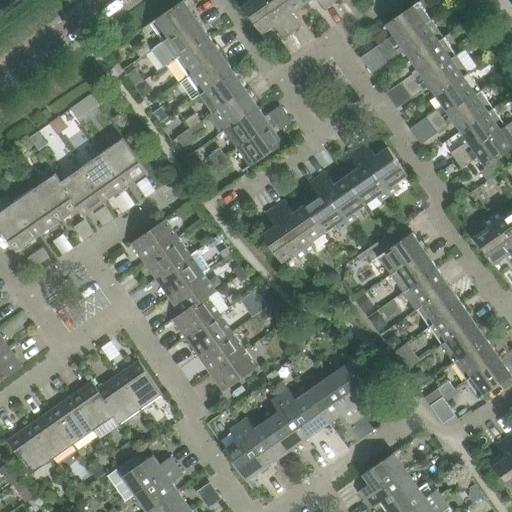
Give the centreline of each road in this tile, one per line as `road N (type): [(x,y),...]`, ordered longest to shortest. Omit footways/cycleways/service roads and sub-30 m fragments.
road 1 (residential): [(506,311),(438,214),(438,193),(409,155),(404,133),(375,103)]
road 2 (residential): [(316,484),(426,409),(447,440),(511,395)]
road 3 (residential): [(248,511),(125,312)]
road 4 (residential): [(0,72),(103,0)]
